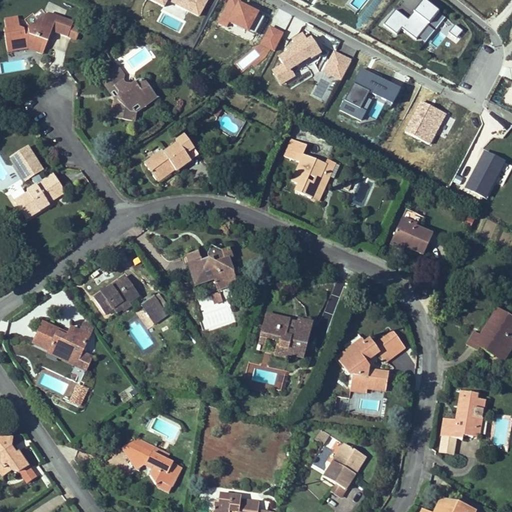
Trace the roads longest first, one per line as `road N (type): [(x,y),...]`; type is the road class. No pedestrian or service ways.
road 1 (residential): [(395,511),(409,484),(431,371),(424,319),(395,280),(241,211),(185,202),(125,221),(0,308)]
road 2 (residential): [(284,0),(457,88),(479,80),(493,44),(487,25),(455,0)]
road 3 (residential): [(0,377),(94,511)]
